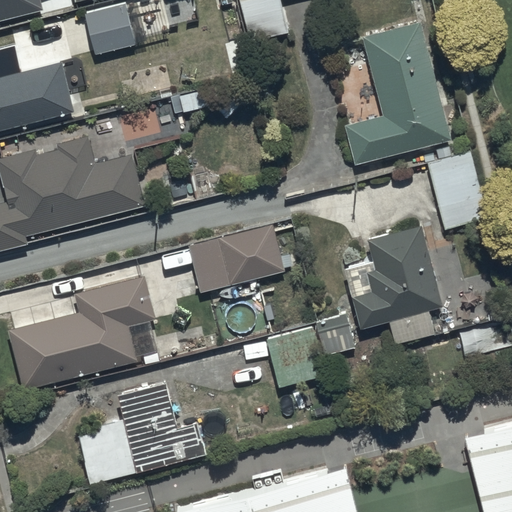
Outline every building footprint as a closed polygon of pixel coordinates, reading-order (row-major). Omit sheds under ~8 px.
[(0,0),(0,20),(42,10),(39,0),(0,0)] [(237,0),(247,38),(285,29),(278,0),(237,0)] [(123,4),(83,14),(93,53),(133,43),(123,4)] [(362,37),(382,115),(343,126),(354,166),(450,141),(419,22),(362,37)] [(0,130),(75,112),(62,60),(21,70),(14,44),(0,47),(0,130)] [(234,88),(214,108),(224,119),(236,107),(240,111),(245,107),(241,103),(245,99),(234,88)] [(178,96),(181,112),(208,107),(204,91),(178,96)] [(0,249),(26,243),(24,234),(143,205),(131,154),(95,163),(88,136),(56,144),(57,149),(35,154),(34,150),(0,158),(0,173),(7,201),(0,202),(0,249)] [(274,224),(187,245),(198,292),(285,271),(274,224)] [(442,307),(419,226),(366,240),(372,261),(346,268),(354,295),(351,296),(360,330),(387,322),(393,344),(434,333),(427,311),(442,307)] [(79,314),(7,331),(22,391),(138,361),(129,326),(154,320),(143,276),(74,293),(79,314)] [(464,358),(511,345),(511,321),(511,318),(457,332),(464,358)] [(314,327),(263,340),(273,388),(325,377),(314,327)] [(77,435),(88,482),(205,453),(198,422),(176,428),(165,383),(115,396),(120,419),(95,425),(97,431),(77,435)] [(511,511),(511,426),(464,439),(483,511),(511,511)] [(355,511),(345,469),(185,511),(355,511)]
